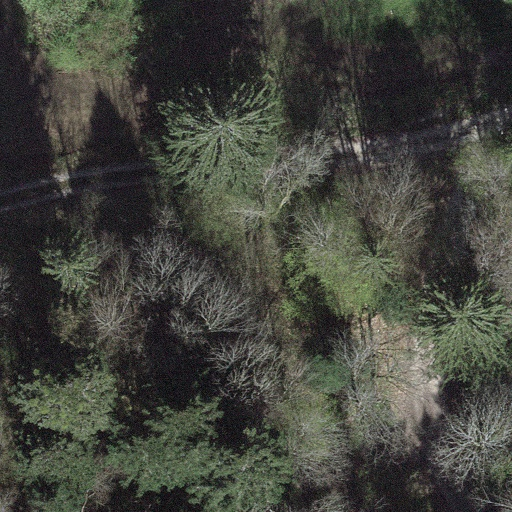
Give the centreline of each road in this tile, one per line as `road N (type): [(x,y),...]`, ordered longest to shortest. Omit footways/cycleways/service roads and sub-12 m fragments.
road 1 (track): [(482,135),(93,174),(0,206)]
road 2 (track): [(482,135),(429,261),(415,348),(423,431),(467,511)]
